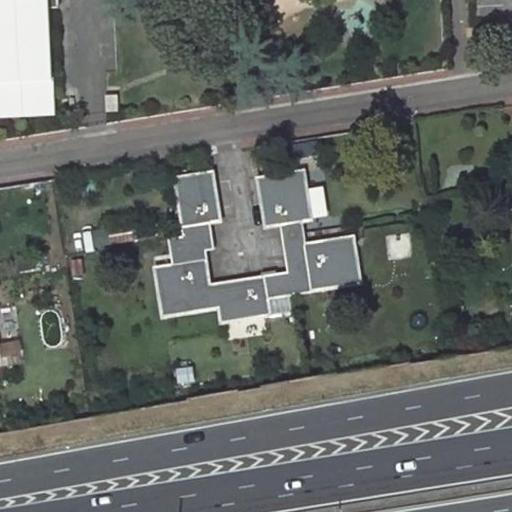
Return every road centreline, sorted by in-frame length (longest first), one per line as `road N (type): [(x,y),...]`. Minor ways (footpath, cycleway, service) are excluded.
road 1 (trunk): [(511,390),(0,482)]
road 2 (residential): [(0,166),(511,86)]
road 3 (trunk): [(511,446),(99,511)]
